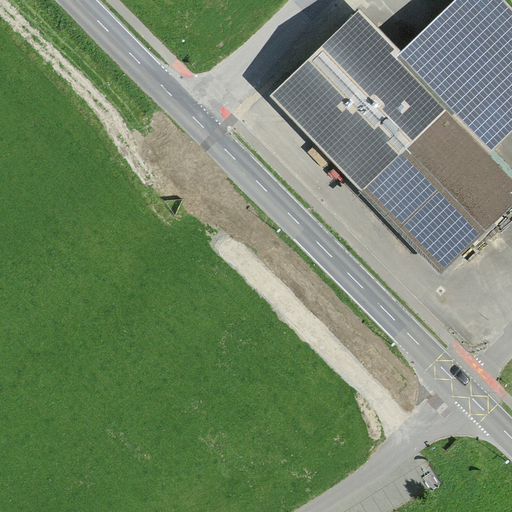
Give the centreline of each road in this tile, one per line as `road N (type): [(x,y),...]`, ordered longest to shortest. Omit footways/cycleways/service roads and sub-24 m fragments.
road 1 (secondary): [(75,0),(466,394)]
road 2 (unclassified): [(310,511),(466,394)]
